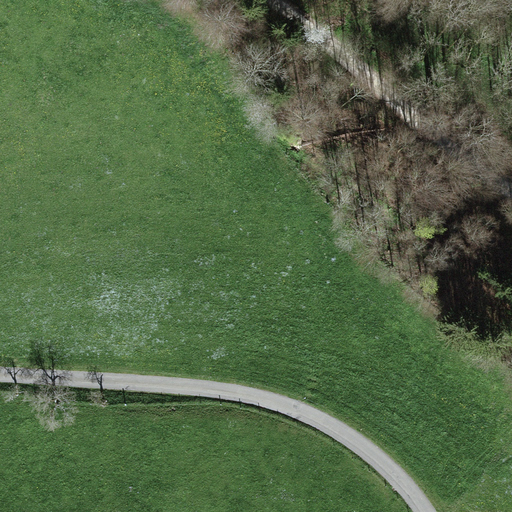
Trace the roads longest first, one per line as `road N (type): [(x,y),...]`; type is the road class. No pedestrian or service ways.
road 1 (unclassified): [(0,374),(218,389),(286,405),(382,461),(425,511)]
road 2 (unclassified): [(270,0),(511,192)]
